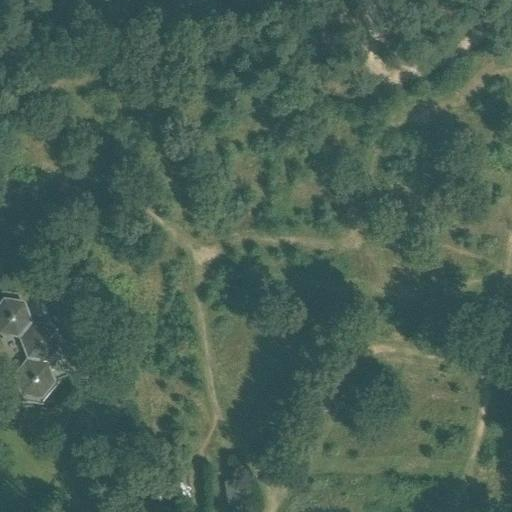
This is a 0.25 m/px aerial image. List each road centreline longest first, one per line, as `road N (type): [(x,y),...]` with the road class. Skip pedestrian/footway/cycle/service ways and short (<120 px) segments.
road 1 (track): [(271,506),(210,403),(198,345),(201,259),(189,239),(218,146)]
road 2 (track): [(267,511),(357,342),(492,371)]
road 3 (track): [(449,511),(471,466),(511,242)]
road 4 (track): [(201,259),(252,238),(340,249),(382,138)]
road 5 (track): [(189,239),(102,169),(17,189),(0,203)]
road 6 (track): [(361,0),(371,54),(385,71),(412,73),(436,63),(511,15)]
